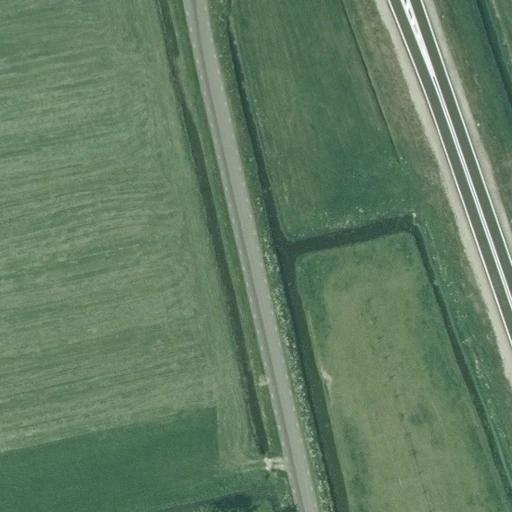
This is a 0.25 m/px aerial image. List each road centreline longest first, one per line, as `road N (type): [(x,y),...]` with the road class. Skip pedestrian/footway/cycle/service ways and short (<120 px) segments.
road 1 (tertiary): [(305,511),(192,0)]
road 2 (trunk): [(511,316),(401,0)]
